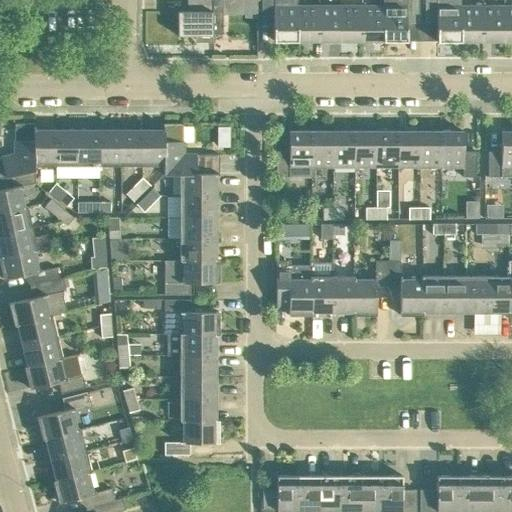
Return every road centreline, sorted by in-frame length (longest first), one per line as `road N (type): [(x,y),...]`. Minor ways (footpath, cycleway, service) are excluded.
road 1 (residential): [(511,441),(254,444),(253,352)]
road 2 (residential): [(253,352),(256,90)]
road 3 (residential): [(511,351),(253,352)]
road 4 (residential): [(256,90),(511,88)]
road 5 (residential): [(0,88),(131,90)]
road 6 (residential): [(131,90),(256,90)]
